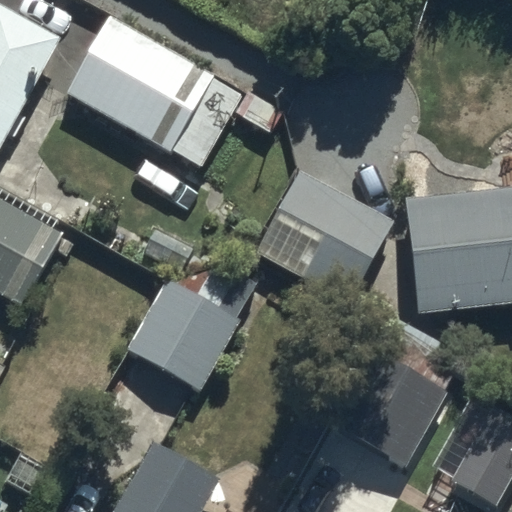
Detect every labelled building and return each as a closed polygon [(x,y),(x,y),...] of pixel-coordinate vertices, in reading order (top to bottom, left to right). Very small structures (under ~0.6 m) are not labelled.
[(0,159),(58,58),(0,24),(0,159)] [(203,83),(116,35),(76,109),(199,175),(232,115),(196,95),(203,83)] [(385,239),(302,192),(266,255),(349,302),(385,239)] [(511,208),(411,219),(423,327),(511,316),(511,208)] [(60,246),(0,212),(0,288),(27,304),(60,246)] [(177,301),(140,364),(197,397),(234,335),(177,301)] [(388,374),(348,441),(405,475),(445,408),(388,374)] [(493,511),(511,477),(511,420),(490,409),(449,489),(493,511)] [(214,511),(221,501),(157,464),(129,511),(214,511)]
